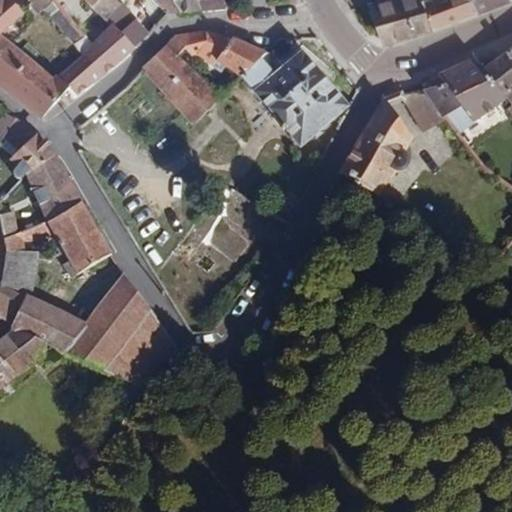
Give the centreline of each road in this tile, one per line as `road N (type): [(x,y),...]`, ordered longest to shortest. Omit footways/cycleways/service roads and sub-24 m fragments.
road 1 (residential): [(52,135),(187,355),(236,358),(378,67)]
road 2 (residential): [(52,135),(175,25),(324,22)]
road 3 (secondary): [(511,15),(378,67)]
